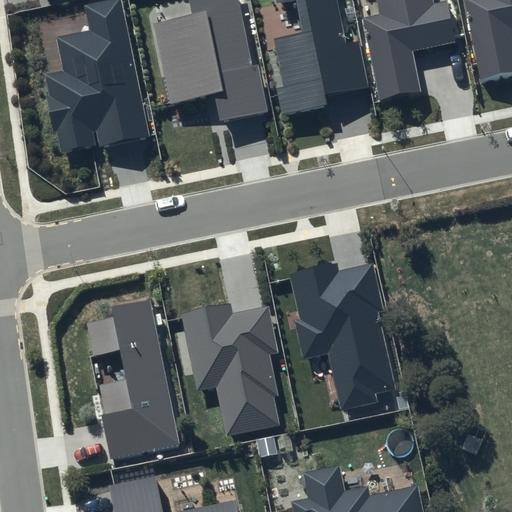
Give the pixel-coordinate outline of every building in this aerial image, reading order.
[(238,0),(188,0),(192,21),(155,28),(172,111),(217,102),(223,128),(270,118),(261,71),(254,73),(238,0)] [(337,0),(276,0),(278,10),(298,7),(305,39),(276,47),(287,94),(278,95),(285,120),(329,111),(328,103),(369,93),(360,48),(348,50),(337,0)] [(433,0),(377,0),(382,20),(365,24),(382,106),(422,97),(414,57),(457,48),(449,7),(436,9),(433,0)] [(511,0),(483,0),(483,1),(466,4),(483,86),(511,79),(511,0)] [(123,4),(85,10),(91,35),(57,42),(65,77),(47,80),(51,102),(48,103),(55,138),(59,137),(63,157),(97,151),(94,137),(98,137),(101,153),(152,143),(123,4)] [(337,263),(286,275),(306,359),(328,354),(342,409),(378,402),(376,393),(397,389),(378,311),(384,310),(373,263),(338,271),(337,263)] [(113,318),(86,323),(92,356),(120,350),(126,381),(97,387),(111,461),(180,446),(150,299),(111,307),(113,318)] [(270,312),(234,318),(232,310),(183,320),(199,397),(218,392),(228,442),(281,431),(275,403),(280,402),(272,360),(279,358),(270,312)] [(309,498),(291,502),(293,511),(423,511),(418,486),(367,496),(366,486),(345,491),(339,466),(304,473),(309,498)] [(162,511),(156,475),(109,485),(114,511),(239,511),(237,500),(171,511),(162,511)]
